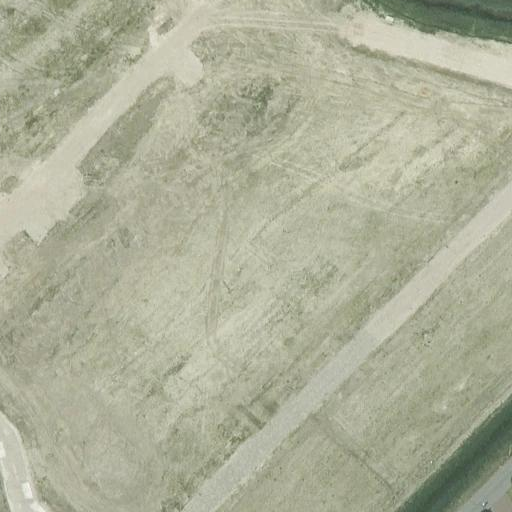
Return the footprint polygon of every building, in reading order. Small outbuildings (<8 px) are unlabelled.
[(145,8),(135,18),(149,32),(160,22),(145,8)] [(233,63),(223,72),(231,81),(241,71),(233,63)] [(223,72),(213,82),(221,90),(231,81),(223,72)] [(248,96),(247,97),(278,128),(290,116),(291,117),(293,115),(295,117),(308,104),(295,91),(292,93),(274,74),(250,98),(248,96)] [(247,97),(221,123),(250,153),(275,127),(277,129),(278,128),(247,97)] [(438,100),(414,124),(451,160),(474,124),(438,100)] [(147,106),(139,114),(150,126),(159,117),(147,106)] [(191,130),(165,156),(203,195),(229,169),(191,130)] [(470,184),(460,194),(474,208),(484,198),(470,184)] [(326,190),(312,204),(340,231),(354,217),(326,190)] [(90,204),(83,210),(92,220),(99,213),(90,204)] [(312,204),(300,217),(327,244),(340,231),(312,204)] [(83,210),(77,217),(86,226),(92,220),(83,210)] [(300,217),(287,230),(314,257),(327,244),(300,217)] [(128,227),(114,241),(142,269),(156,255),(128,227)] [(63,230),(57,237),(66,245),(72,239),(63,230)] [(287,230),(274,243),(301,270),(314,257),(287,230)] [(114,241),(101,254),(129,281),(142,269),(114,241)] [(51,243),(45,249),(53,258),(60,252),(51,243)] [(274,243),(260,257),(288,284),(301,270),(274,243)] [(45,249),(38,256),(47,264),(53,258),(45,249)] [(101,254),(88,267),(116,294),(129,281),(101,254)] [(374,254),(368,260),(378,269),(384,263),(374,254)] [(368,260),(362,266),(372,275),(378,269),(368,260)] [(88,267),(75,280),(102,307),(116,294),(88,267)] [(356,273),(350,279),(359,288),(365,282),(356,273)] [(75,280),(61,294),(88,321),(102,307),(75,280)] [(336,293),(330,299),(339,308),(345,302),(336,293)] [(330,299),(324,305),(333,314),(339,308),(330,299)] [(387,344),(380,351),(389,361),(396,354),(387,344)] [(380,351),(373,358),(382,368),(389,361),(380,351)] [(447,373),(423,396),(452,424),(475,401),(447,373)] [(423,396),(401,418),(430,447),(452,424),(423,396)]
